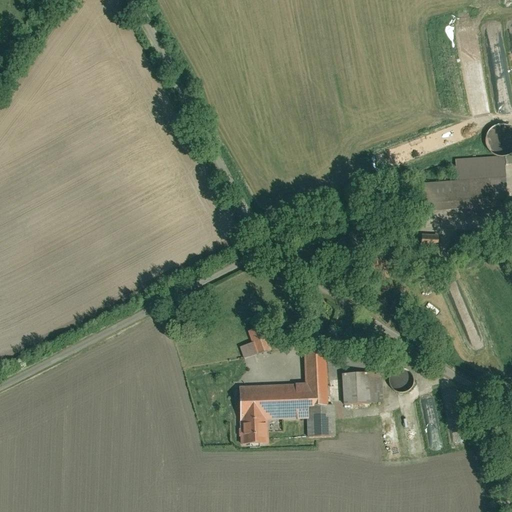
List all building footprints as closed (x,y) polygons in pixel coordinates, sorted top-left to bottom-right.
[(456,182),(417,185),(419,216),(508,210),(505,157),(455,160),(456,182)] [(251,343),(238,348),(243,360),(270,350),(262,327),(247,333),(251,343)] [(305,383),(237,387),(240,445),(268,443),(267,424),(310,422),(309,408),(327,407),(324,357),(304,358),(305,383)] [(382,372),(340,375),(342,407),(385,404),(382,372)] [(309,408),(310,422),(310,439),(337,438),(336,407),(309,408)]
